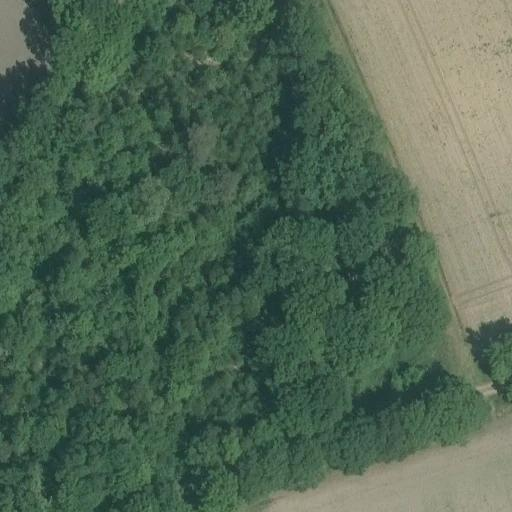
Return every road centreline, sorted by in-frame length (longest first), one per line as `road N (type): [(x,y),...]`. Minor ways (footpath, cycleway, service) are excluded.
road 1 (track): [(511,384),(89,511)]
road 2 (track): [(481,394),(309,0)]
road 3 (track): [(129,0),(77,111),(0,232)]
